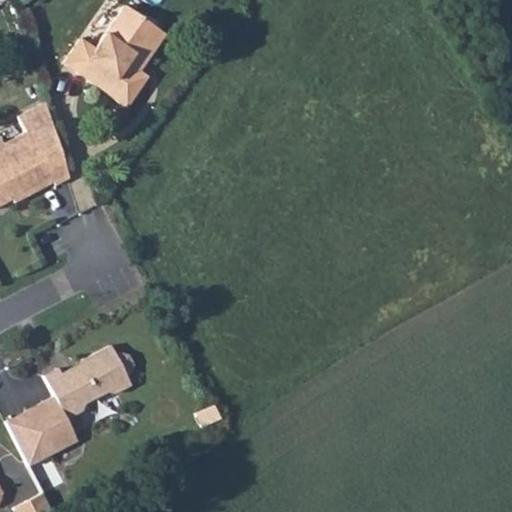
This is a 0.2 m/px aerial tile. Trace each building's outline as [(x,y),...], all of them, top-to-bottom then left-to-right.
[(136,47),(151,24),(119,2),(91,44),(75,34),(59,59),(120,101),(142,70),(134,65),(122,58),(131,44),(136,47)] [(158,30),(151,24),(136,47),(131,44),(122,58),(134,65),(158,30)] [(50,185),(65,175),(41,97),(12,113),(20,128),(0,139),(0,200),(16,191),(45,176),(47,181),(50,185)] [(18,196),(47,181),(45,176),(16,191),(18,196)] [(57,363),(41,372),(52,393),(1,420),(25,464),(75,437),(63,414),(81,405),(83,399),(107,384),(116,387),(132,379),(128,370),(133,367),(136,358),(131,349),(120,345),(116,348),(111,339),(77,357),(79,362),(62,372),(57,363)] [(198,424),(215,414),(208,401),(190,410),(198,424)] [(13,511),(50,511),(38,489),(9,505),(13,511)]
